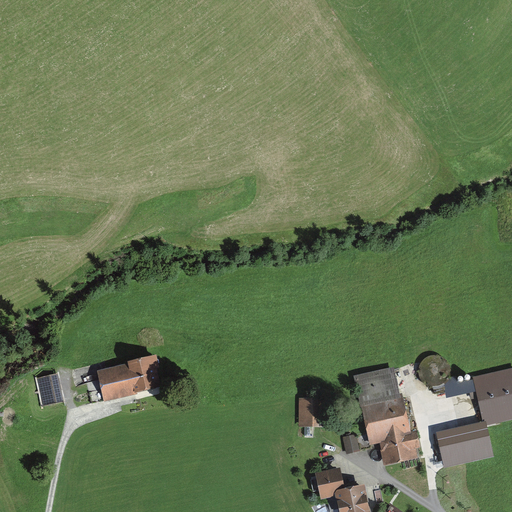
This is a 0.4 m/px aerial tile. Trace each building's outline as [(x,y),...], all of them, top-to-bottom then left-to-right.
[(100,371),(105,397),(137,391),(136,389),(161,384),(155,356),(131,361),(132,364),(100,371)] [(413,369),(376,374),(384,438),(401,436),(404,459),(425,456),(413,369)] [(511,372),(476,380),(485,424),(511,417),(511,372)] [(84,384),(91,384),(91,392),(100,392),(99,376),(84,377),(84,384)] [(37,382),(44,408),(60,404),(53,378),(37,382)] [(330,394),(316,394),(316,420),(330,419),(330,394)] [(354,440),(343,442),(346,458),(356,456),(354,440)] [(339,470),(319,474),(323,495),(339,492),(343,511),(368,511),(363,486),(343,491),(339,470)]
